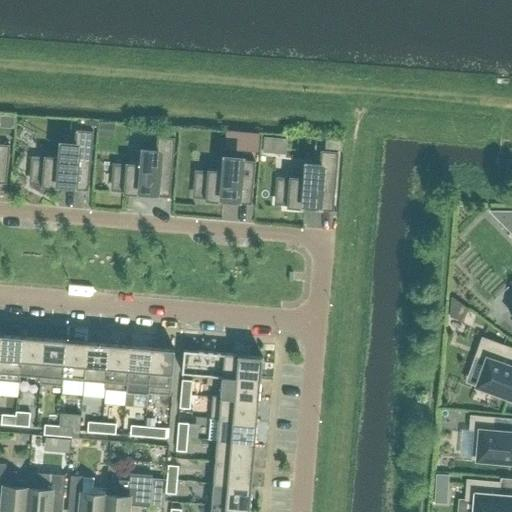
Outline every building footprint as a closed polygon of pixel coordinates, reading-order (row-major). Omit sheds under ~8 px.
[(43,159),(32,181),(41,182),(41,186),(88,190),(93,131),(75,130),(74,146),(61,145),(60,156),(44,155),(43,159)] [(125,166),(113,188),(123,188),(123,193),(169,197),(174,138),(157,136),(155,153),(143,151),(142,163),(125,162),(125,166)] [(0,182),(6,183),(9,145),(0,143),(0,182)] [(276,201),(286,202),(286,207),(333,211),(338,152),(320,150),(319,166),(306,165),(305,177),(289,176),(288,179),(276,201)] [(223,170),(207,169),(207,173),(195,194),(205,195),(204,200),(251,204),(255,161),(224,158),(223,170)] [(20,374),(19,374),(23,336),(1,334),(0,345),(0,380),(19,382),(20,374)] [(20,374),(40,376),(41,376),(44,338),(23,336),(19,374),(20,374)] [(511,366),(509,365),(511,356),(511,347),(481,336),(474,355),(485,359),(476,386),(511,398),(511,366)] [(63,377),(62,377),(66,340),(44,338),(41,376),(40,376),(39,384),(62,385),(63,377)] [(62,377),(63,377),(84,379),(87,341),(66,340),(62,377)] [(84,379),(105,381),(109,343),(87,341),(84,379)] [(105,381),(104,389),(126,391),(130,345),(109,343),(105,381)] [(126,391),(148,393),(152,347),(130,345),(126,391)] [(174,349),(152,347),(148,393),(170,395),(174,349)] [(182,373),(222,376),(222,375),(260,379),(260,378),(262,356),(184,350),(182,373)] [(258,400),(260,379),(222,375),(222,376),(220,396),(220,397),(258,400)] [(182,380),(181,394),(191,394),(192,380),(182,380)] [(181,394),(179,408),(189,408),(191,394),(181,394)] [(256,422),(258,400),(220,397),(220,396),(212,395),(210,418),(218,419),(218,418),(256,422)] [(29,426),(30,412),(16,411),(15,415),(15,425),(29,426)] [(15,415),(1,414),(1,424),(15,425),(15,415)] [(511,432),(492,430),(493,416),(469,414),(468,430),(473,430),(471,459),(511,462),(511,432)] [(254,443),(256,422),(218,418),(218,419),(216,440),(254,443)] [(101,433),(102,422),(88,421),(87,431),(101,433)] [(102,422),(101,433),(115,434),(116,424),(102,422)] [(188,423),(178,422),(177,436),(187,437),(188,423)] [(44,424),(44,428),(43,434),(57,436),(58,425),(44,424)] [(72,427),(58,425),(57,436),(71,437),(72,427)] [(130,435),(144,436),(145,426),(131,425),(130,435)] [(166,428),(145,426),(144,436),(165,438),(166,428)] [(177,436),(176,450),(186,451),(187,437),(177,436)] [(216,440),(215,461),(253,465),(255,443),(254,443),(216,440)] [(213,483),(251,486),(253,465),(215,461),(213,483)] [(25,511),(28,481),(15,480),(16,471),(5,470),(6,464),(0,463),(0,493),(3,494),(1,511),(25,511)] [(168,465),(167,479),(177,480),(178,466),(168,465)] [(28,481),(25,511),(49,511),(51,498),(62,499),(65,475),(41,473),(41,482),(28,481)] [(106,487),(103,511),(127,511),(128,504),(149,506),(152,475),(130,473),(129,480),(119,479),(118,489),(106,487)] [(436,488),(447,489),(448,475),(437,474),(436,488)] [(103,511),(106,487),(93,486),(94,477),(71,475),(69,499),(80,500),(79,511),(103,511)] [(511,511),(511,495),(499,495),(500,481),(466,478),(464,500),(474,500),(473,511),(511,511)] [(165,493),(172,493),(176,494),(177,480),(167,479),(165,493)] [(213,483),(211,504),(249,508),(249,507),(251,486),(213,483)]
